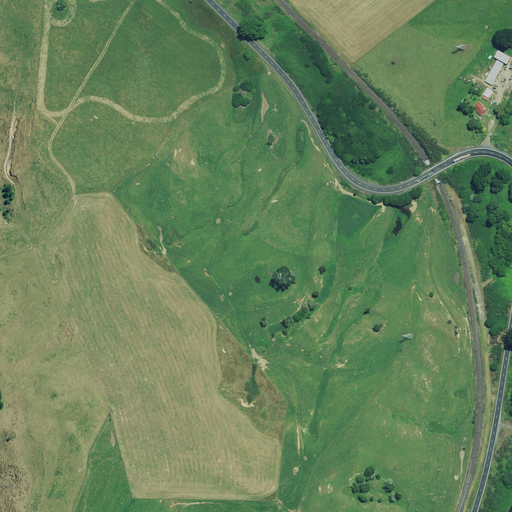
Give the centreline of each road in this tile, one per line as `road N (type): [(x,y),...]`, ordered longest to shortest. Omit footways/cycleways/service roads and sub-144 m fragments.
road 1 (primary): [(511,163),(476,152),(401,187),(360,184),(340,166),(280,70),(211,0)]
road 2 (primary): [(473,511),(511,324)]
